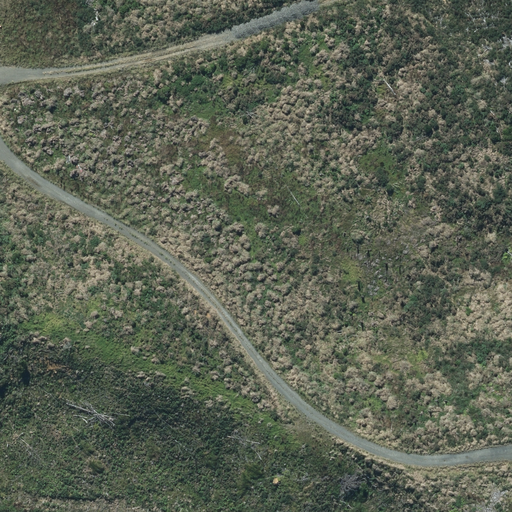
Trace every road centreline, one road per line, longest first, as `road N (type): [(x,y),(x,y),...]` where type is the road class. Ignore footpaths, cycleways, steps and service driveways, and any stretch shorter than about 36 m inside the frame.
road 1 (track): [(511,456),(403,460),(316,421),(200,294),(99,215),(0,153)]
road 2 (track): [(0,69),(95,68),(309,0)]
